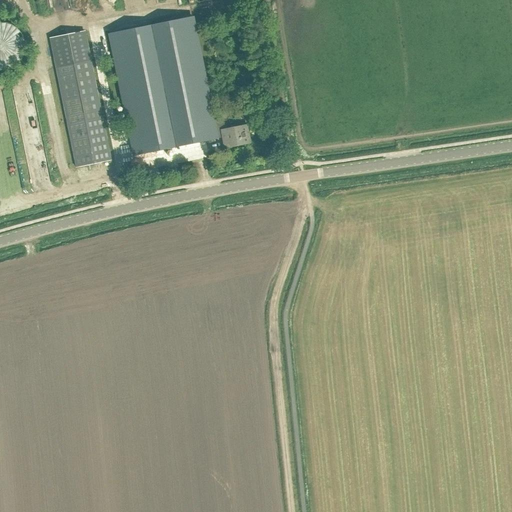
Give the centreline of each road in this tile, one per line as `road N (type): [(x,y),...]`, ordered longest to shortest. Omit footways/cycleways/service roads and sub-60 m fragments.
road 1 (tertiary): [(0,240),(119,208),(511,145)]
road 2 (track): [(296,176),(301,220),(272,306),(292,511)]
